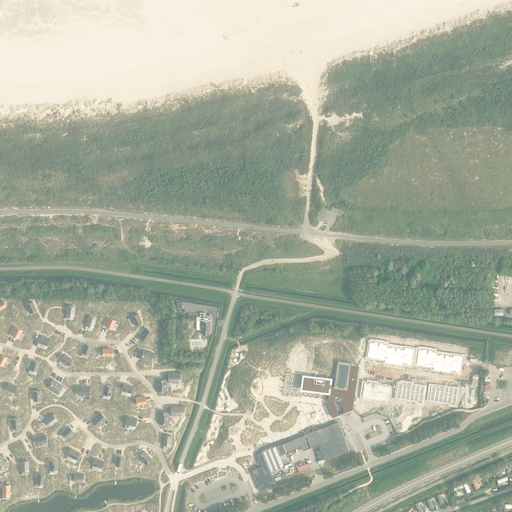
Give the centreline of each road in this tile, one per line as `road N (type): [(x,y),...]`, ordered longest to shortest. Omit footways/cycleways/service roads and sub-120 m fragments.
road 1 (unclassified): [(250,511),(457,430),(482,412)]
road 2 (tertiary): [(358,511),(511,440)]
